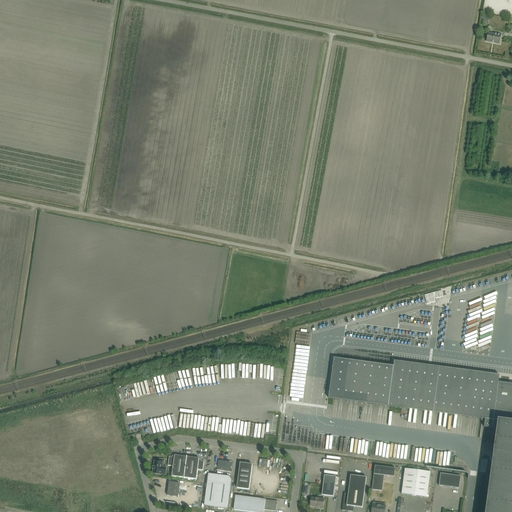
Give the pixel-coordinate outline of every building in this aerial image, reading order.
[(499,44),(501,34),(494,33),(494,34),(488,33),(486,42),(499,44)] [(511,511),(511,384),(499,383),(499,378),(500,375),(394,362),(394,366),(334,359),(329,399),(388,407),(485,420),(484,428),(497,429),(485,511),(511,511)] [(184,478),(187,457),(174,455),(174,457),(169,457),(168,466),(173,467),(171,477),(184,478)] [(199,459),(187,457),(184,478),(196,480),(198,470),(203,471),(204,461),(199,461),(199,459)] [(166,468),(162,467),(163,462),(155,461),(154,467),(153,467),(153,468),(154,468),(154,470),(153,470),(153,474),(161,475),(161,474),(165,475),(166,468)] [(233,462),(218,461),(217,470),(232,472),(233,462)] [(258,470),(269,470),(269,463),(259,462),(258,470)] [(249,490),(252,465),(240,463),(237,489),(249,490)] [(382,491),(384,476),(394,477),(395,469),(375,466),(372,490),(382,491)] [(405,469),(401,494),(427,498),(430,472),(405,469)] [(216,508),(220,476),(208,474),(204,506),(216,508)] [(459,489),(461,476),(440,474),(439,486),(459,489)] [(229,477),(220,476),(216,508),(228,509),(232,480),(229,477)] [(336,477),(328,476),(324,476),(322,495),(334,497),(336,477)] [(350,476),(348,494),(344,493),(342,511),(352,511),(353,511),(354,507),(362,508),(366,478),(350,476)] [(180,484),(169,482),(167,496),(178,497),(180,484)] [(263,511),(264,510),(265,500),(236,496),(234,510),(248,511),(263,511)] [(311,498),(311,501),(310,506),(318,508),(323,509),(324,499),(311,498)] [(276,511),(277,506),(277,502),(265,500),(264,510),(276,511)] [(384,511),(385,506),(386,504),(377,503),(377,505),(372,505),(372,506),(371,506),(370,508),(371,509),(372,509),(371,511),(384,511)]
